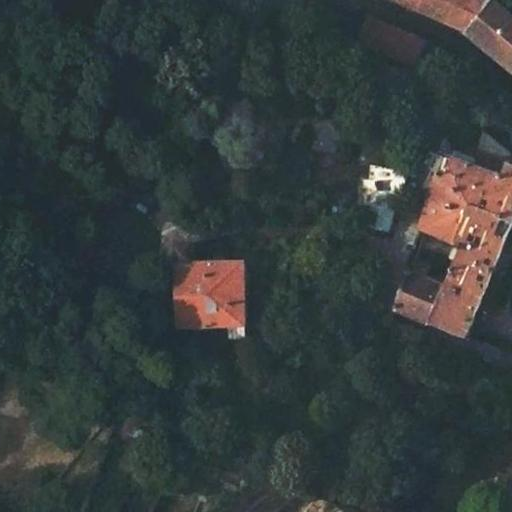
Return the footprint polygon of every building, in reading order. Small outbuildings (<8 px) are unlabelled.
[(492,2),(487,0),(386,0),(466,34),(492,2)] [(511,0),(492,0),(492,2),(466,34),(511,73),(511,0)] [(382,22),(342,8),(334,26),(346,31),(344,34),(379,48),(377,51),(390,55),(388,58),(433,76),(443,52),(431,43),(382,22)] [(511,227),(511,166),(484,133),(474,161),(471,169),(450,161),(444,159),(420,231),(459,245),(456,253),(452,251),(447,261),(453,263),(444,289),(418,281),(404,276),(393,312),(466,345),(493,276),(502,280),(511,258),(502,254),(511,227)] [(474,161),(453,153),(450,161),(471,169),(474,161)] [(407,172),(383,164),(363,225),(387,233),(407,172)] [(194,248),(181,247),(179,264),(179,266),(180,328),(248,330),(249,268),(194,266),(194,248)] [(423,267),(410,262),(404,276),(418,281),(423,267)] [(321,460),(315,457),(300,494),(313,500),(339,508),(350,511),(356,511),(361,502),(334,491),(340,474),(319,466),(321,460)] [(335,511),(339,508),(313,500),(302,511),(335,511)]
